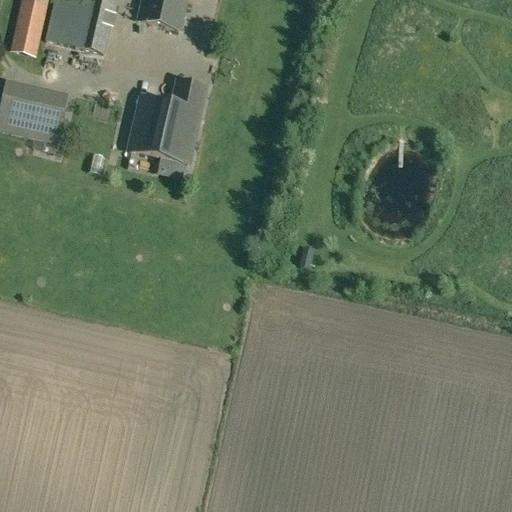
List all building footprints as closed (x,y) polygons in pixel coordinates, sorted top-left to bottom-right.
[(35,59),(47,0),(21,0),(10,54),(35,59)] [(55,0),(45,42),(104,56),(117,0),(89,0),(88,4),(71,0),(55,0)] [(142,0),(137,23),(179,33),(186,4),(183,4),(184,0),(142,0)] [(140,101),(127,154),(186,167),(204,89),(177,83),(171,108),(140,101)] [(7,85),(0,114),(0,131),(51,143),(61,97),(7,85)]
